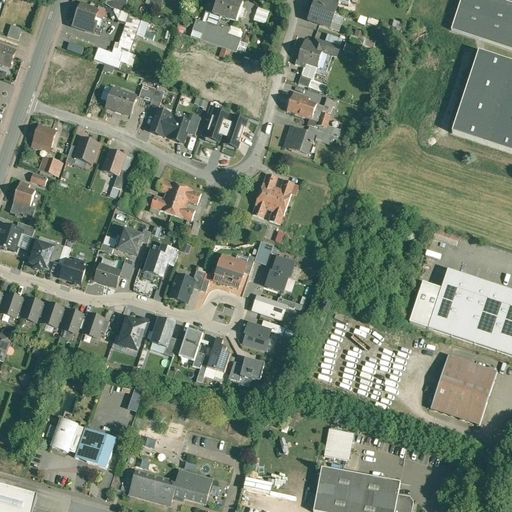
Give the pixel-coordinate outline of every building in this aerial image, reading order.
[(127,0),(114,0),(113,9),(114,10),(125,14),(127,0)] [(243,4),(230,0),(218,0),(214,14),(237,23),(239,17),(242,9),(244,4),(243,4)] [(511,5),(494,0),(462,0),(452,31),(511,51),(511,5)] [(320,2),(319,1),(318,6),(315,5),(311,15),(319,17),(317,25),(330,29),(335,16),(337,8),(320,2)] [(98,10),(82,4),(74,28),(94,35),(97,27),(94,26),(96,18),(99,10),(98,10)] [(106,10),(99,8),(98,10),(99,10),(96,18),(102,20),(105,11),(106,10)] [(270,13),(258,9),(254,21),(265,25),(270,13)] [(125,14),(114,10),(116,22),(119,23),(126,25),(129,17),(130,15),(125,14)] [(344,19),(335,16),(330,29),(339,32),(344,19)] [(141,22),(129,17),(126,25),(120,44),(133,48),(137,36),(141,22)] [(141,22),(137,36),(144,39),(148,25),(141,22)] [(217,28),(207,25),(206,25),(197,22),(193,32),(203,35),(201,41),(237,54),(242,40),(228,35),(230,29),(219,25),(217,28)] [(23,30),(12,27),(8,38),(19,42),(23,30)] [(315,43),(307,40),(299,60),(298,59),(296,64),(306,68),(308,64),(318,68),(324,52),(338,57),(341,48),(316,39),(315,43)] [(133,48),(120,44),(120,45),(116,44),(114,49),(130,55),(131,55),(133,48)] [(15,53),(0,48),(0,64),(10,67),(15,53)] [(114,49),(113,54),(99,49),(95,61),(120,70),(122,63),(127,65),(130,55),(114,49)] [(511,64),(479,53),(452,135),(511,154),(511,64)] [(131,55),(130,55),(127,65),(133,67),(136,57),(131,55)] [(55,66),(47,90),(68,97),(70,89),(77,91),(82,75),(55,66)] [(249,76),(248,80),(241,78),(239,85),(231,82),(228,91),(252,99),(259,80),(249,76)] [(323,83),(302,76),(300,84),(309,87),(310,87),(320,91),(325,92),(327,87),(322,85),(323,83)] [(156,90),(144,86),(139,99),(151,103),(156,91),(156,90)] [(220,95),(207,90),(205,97),(223,104),(226,97),(224,97),(226,94),(221,92),(220,95)] [(164,94),(156,91),(151,103),(152,103),(151,106),(159,109),(164,94)] [(137,98),(122,93),(121,97),(112,93),(106,109),(131,117),(137,98)] [(308,98),(295,93),(288,112),(312,121),(318,106),(306,101),(308,98)] [(337,103),(328,99),(324,111),(331,114),(333,108),(335,109),(337,103)] [(237,116),(219,108),(216,115),(233,124),(237,116)] [(170,116),(158,112),(151,133),(163,137),(163,136),(167,138),(174,119),(169,118),(170,116)] [(331,117),(322,114),(318,127),(327,130),(331,117)] [(201,119),(193,116),(190,125),(187,134),(195,136),(201,119)] [(190,125),(174,119),(167,138),(172,139),(171,140),(184,144),(187,134),(190,125)] [(217,140),(214,142),(224,156),(245,140),(235,126),(224,135),(217,140)] [(219,128),(212,133),(217,140),(224,135),(219,128)] [(326,134),(310,128),(307,135),(317,138),(317,140),(323,142),(326,134)] [(55,136),(39,130),(32,149),(41,153),(43,148),(50,151),(55,136)] [(307,136),(296,132),(295,135),(291,134),(286,147),(290,148),(289,150),(308,157),(311,147),(312,147),(312,146),(314,146),(314,148),(317,140),(317,138),(307,135),(307,136)] [(68,140),(61,161),(66,162),(73,142),(68,140)] [(99,146),(82,140),(78,149),(75,159),(92,165),(99,146)] [(72,147),(66,164),(73,166),(75,159),(78,149),(72,147)] [(125,157),(111,152),(104,172),(118,177),(120,171),(125,157)] [(209,157),(212,161),(214,163),(220,159),(216,152),(209,157)] [(62,165),(44,159),(40,172),(58,178),(62,165)] [(120,171),(118,177),(114,188),(122,190),(128,173),(120,171)] [(47,181),(33,176),(30,184),(44,189),(47,181)] [(280,192),(274,190),(278,179),(267,176),(264,185),(263,185),(256,207),(253,216),(264,220),(267,209),(273,212),(270,222),(281,226),(284,216),(284,217),(292,195),(295,185),(284,182),(280,192)] [(344,183),(336,181),(331,179),(330,185),(337,187),(335,194),(340,195),(342,189),(342,188),(344,183)] [(168,195),(166,201),(155,197),(151,208),(161,211),(161,212),(171,216),(182,187),(171,183),(171,184),(161,180),(157,191),(168,195)] [(29,187),(20,184),(13,203),(14,204),(30,209),(35,194),(28,192),(29,187)] [(192,191),(182,187),(171,216),(182,220),(182,219),(192,223),(196,212),(187,209),(189,203),(198,206),(202,195),(192,191)] [(108,198),(115,200),(118,190),(111,188),(108,198)] [(152,196),(147,194),(143,204),(148,206),(152,196)] [(30,209),(14,204),(10,214),(31,222),(32,221),(29,220),(33,210),(30,209)] [(201,225),(195,223),(191,234),(197,236),(201,225)] [(36,230),(19,224),(17,230),(21,232),(20,235),(32,239),(36,230)] [(17,230),(4,226),(0,237),(2,238),(0,243),(0,247),(5,249),(4,251),(7,252),(8,251),(15,253),(19,242),(17,242),(20,235),(21,232),(17,230)] [(142,237),(125,231),(118,251),(133,256),(133,255),(136,256),(138,255),(142,243),(144,237),(142,237)] [(152,234),(144,231),(142,237),(144,237),(142,243),(148,245),(152,234)] [(431,240),(455,247),(458,238),(434,231),(431,240)] [(286,235),(280,233),(276,242),(283,244),(286,235)] [(295,238),(288,235),(285,245),(291,247),(295,238)] [(54,249),(38,244),(31,265),(37,267),(36,270),(42,272),(43,269),(47,270),(50,262),(54,249)] [(256,259),(254,263),(267,268),(274,248),(261,244),(256,259)] [(65,248),(55,245),(54,249),(50,262),(59,265),(65,248)] [(114,249),(103,245),(101,251),(112,255),(114,249)] [(71,250),(65,248),(59,265),(65,267),(67,262),(71,250)] [(160,256),(152,254),(146,272),(163,278),(166,271),(165,270),(167,265),(171,251),(163,249),(160,256)] [(179,254),(171,251),(167,265),(175,267),(179,254)] [(249,257),(246,267),(247,267),(244,274),(250,276),(254,263),(256,259),(249,257)] [(278,260),(273,275),(288,280),(290,280),(295,266),(278,260)] [(67,262),(65,267),(61,279),(81,285),(87,268),(84,267),(85,266),(84,264),(76,261),(75,262),(74,264),(67,262)] [(127,262),(122,277),(130,280),(135,265),(127,262)] [(233,265),(222,262),(215,282),(239,290),(244,274),(247,267),(246,267),(234,263),(233,265)] [(121,273),(101,266),(96,282),(116,288),(121,273)] [(206,275),(197,272),(194,282),(192,289),(201,292),(204,281),(206,275)] [(511,351),(511,292),(448,272),(442,292),(429,330),(510,357),(511,351)] [(273,275),(271,274),(267,289),(283,294),(288,280),(273,275)] [(194,282),(178,277),(170,299),(187,305),(192,289),(194,282)] [(210,283),(204,281),(201,292),(206,294),(210,283)] [(411,324),(429,330),(442,292),(424,286),(411,324)] [(22,300),(8,295),(7,298),(3,310),(1,315),(16,320),(18,313),(22,301),(22,300)] [(277,305),(258,298),(253,312),(282,322),(287,308),(277,305)] [(296,305),(279,299),(277,305),(287,308),(294,310),(294,309),(296,305)] [(43,305),(29,300),(28,303),(23,315),(22,320),(36,325),(38,318),(42,306),(43,305)] [(28,303),(22,301),(18,313),(23,315),(28,303)] [(63,310),(49,305),(48,308),(44,320),(42,325),(56,330),(59,323),(63,311),(63,310)] [(48,308),(42,306),(38,318),(44,320),(48,308)] [(69,313),(63,311),(59,323),(64,325),(69,313)] [(83,317),(69,312),(69,313),(64,325),(62,331),(76,336),(79,330),(83,318),(83,317)] [(104,321),(90,316),(88,320),(84,332),(83,335),(97,340),(100,333),(104,321)] [(88,320),(83,318),(79,330),(84,332),(88,320)] [(153,323),(141,319),(140,325),(145,327),(141,338),(147,340),(153,323)] [(109,323),(104,321),(100,333),(106,335),(109,323)] [(140,325),(128,321),(122,339),(128,341),(126,348),(137,351),(141,338),(145,327),(140,325)] [(160,321),(152,344),(166,349),(167,349),(171,339),(175,326),(160,321)] [(281,328),(264,322),(262,329),(271,332),(271,333),(278,335),(281,328)] [(262,329),(249,324),(246,335),(247,336),(244,345),(266,352),(270,342),(268,341),(271,333),(271,332),(262,329)] [(203,335),(188,330),(179,357),(194,362),(195,362),(198,353),(203,335)] [(0,356),(1,353),(3,353),(6,345),(9,346),(12,338),(0,334),(0,356)] [(167,349),(166,349),(164,356),(172,358),(178,341),(171,339),(167,349)] [(224,342),(217,340),(208,368),(207,369),(216,372),(216,371),(225,374),(231,356),(226,354),(227,349),(222,347),(224,342)] [(205,356),(198,353),(195,362),(194,362),(193,367),(201,370),(205,356)] [(498,373),(449,357),(432,410),(479,426),(480,427),(498,373)] [(265,365),(245,360),(244,366),(241,378),(260,383),(265,365)] [(244,366),(235,363),(229,380),(240,383),(241,378),(244,366)] [(208,368),(202,366),(199,376),(205,377),(207,369),(208,368)] [(124,410),(133,413),(140,392),(132,389),(124,410)] [(78,427),(62,421),(52,448),(68,454),(69,452),(78,427)] [(78,427),(69,452),(77,455),(86,430),(78,427)] [(117,441),(86,430),(77,455),(75,459),(107,470),(117,441)] [(354,435),(330,431),(329,435),(353,440),(354,435)] [(353,440),(329,435),(326,453),(350,457),(353,440)] [(350,457),(326,453),(325,457),(349,462),(350,457)] [(401,484),(322,469),(314,511),(411,511),(413,504),(409,499),(398,497),(401,484)] [(213,482),(179,472),(176,483),(136,472),(129,496),(171,507),(173,499),(181,501),(182,499),(206,506),(213,482)] [(239,490),(265,497),(268,484),(242,478),(239,490)] [(0,511),(33,511),(38,497),(0,486),(0,511)]
